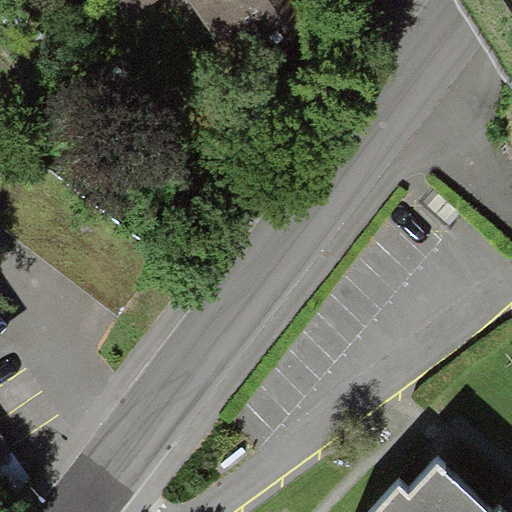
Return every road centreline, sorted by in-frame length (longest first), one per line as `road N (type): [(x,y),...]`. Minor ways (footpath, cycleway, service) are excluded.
road 1 (tertiary): [(93,497),(472,0)]
road 2 (residential): [(511,279),(202,511)]
